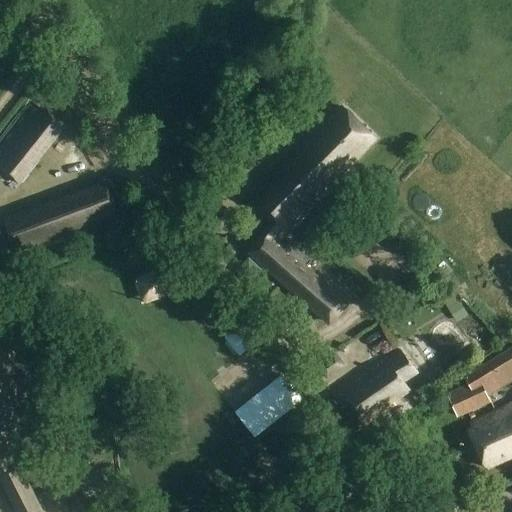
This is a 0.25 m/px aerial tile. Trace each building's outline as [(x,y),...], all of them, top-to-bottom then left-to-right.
[(286,125),(296,113),(285,104),(275,116),(286,125)] [(373,137),(339,107),(325,122),(322,120),(293,149),(298,153),(294,157),(290,161),(286,158),(242,204),(258,219),(267,227),(262,234),(245,250),(268,271),(326,323),(344,303),(301,264),(306,259),(296,250),(291,256),(276,242),(282,236),(340,175),(338,174),(373,137)] [(41,115),(32,108),(0,148),(0,169),(20,185),(68,125),(46,108),(41,115)] [(6,220),(19,253),(118,214),(105,182),(6,220)] [(159,263),(134,272),(143,300),(168,291),(159,263)] [(457,322),(468,315),(455,294),(444,300),(457,322)] [(39,511),(17,466),(14,461),(12,388),(8,380),(7,336),(0,335),(0,483),(14,511),(39,511)] [(392,401),(408,390),(402,380),(416,371),(400,348),(332,394),(341,408),(352,400),(360,412),(349,420),(356,431),(395,405),(392,401)] [(511,380),(511,349),(467,378),(470,384),(473,389),(483,385),(488,396),(511,380)] [(327,379),(345,366),(335,352),(317,366),(327,379)] [(473,389),(470,384),(448,394),(459,418),(491,403),(488,396),(483,385),(473,389)] [(511,403),(470,422),(473,429),(470,430),(486,467),(511,455),(511,403)]
